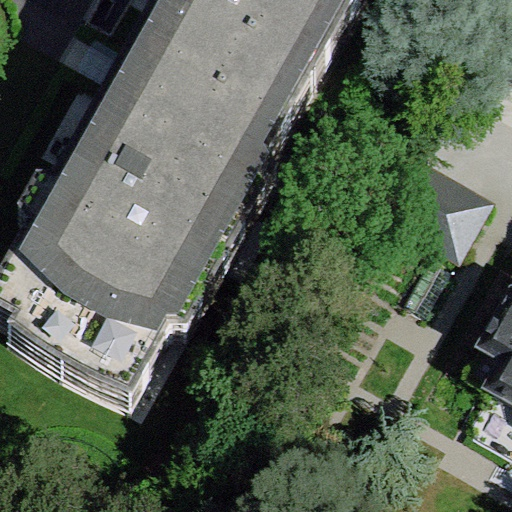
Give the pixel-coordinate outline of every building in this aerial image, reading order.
[(169,0),(137,59),(288,145),(359,20),(322,0),(169,0)] [(322,0),(359,20),(370,0),(322,0)] [(511,1),(476,63),(511,85),(511,1)] [(32,246),(3,294),(88,341),(78,360),(147,398),(174,350),(190,350),(272,205),(280,191),(272,175),(288,145),(137,59),(114,101),(58,197),(41,198),(24,231),(32,246)] [(492,211),(423,170),(391,224),(461,265),(492,211)] [(453,279),(432,266),(407,310),(429,322),(453,279)] [(511,315),(471,387),(511,411),(511,315)]
